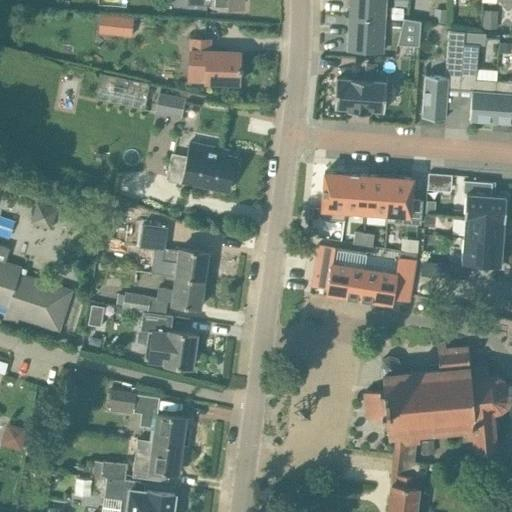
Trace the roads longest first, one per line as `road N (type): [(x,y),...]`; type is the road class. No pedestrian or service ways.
road 1 (unclassified): [(253,405),(289,134)]
road 2 (residential): [(253,405),(0,339)]
road 3 (residential): [(289,134),(511,149)]
road 4 (unclassified): [(289,134),(302,0)]
